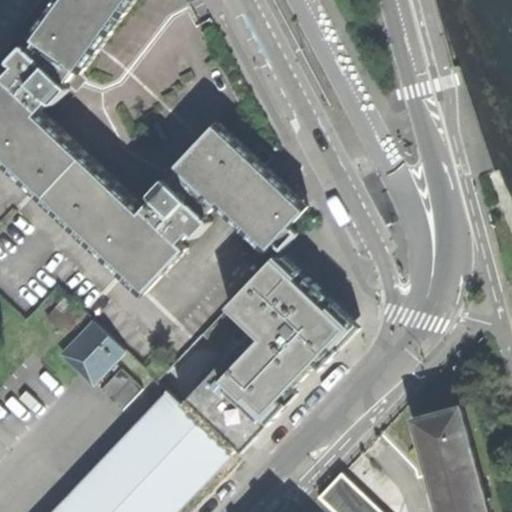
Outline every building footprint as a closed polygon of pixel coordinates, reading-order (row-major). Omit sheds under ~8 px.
[(1,72),(0,73),(0,157),(147,296),(190,250),(184,244),(194,233),(197,235),(196,236),(197,237),(199,238),(201,238),(215,224),(214,221),(213,219),(211,220),(209,217),(219,206),(184,173),(174,183),(171,181),(169,181),(165,184),(162,188),(162,191),(164,194),(148,210),(44,112),(53,102),(56,105),(58,105),(66,96),(72,90),(72,87),(70,85),(81,72),(84,74),(138,0),(59,0),(33,37),(39,42),(28,54),(25,50),(22,50),(12,60),(12,63),(16,67),(7,77),(1,72)] [(180,169),(184,173),(219,206),(269,253),(277,244),(285,252),(293,244),(285,236),(311,208),(222,124),(180,169)] [(320,295),(280,257),(194,346),(221,371),(237,355),(254,371),(261,377),(243,394),(269,419),(356,328),(320,295)] [(67,296),(48,316),(61,328),(79,308),(67,296)] [(128,349),(95,320),(63,352),(96,382),(128,349)] [(238,388),(243,394),(261,377),(254,371),(238,388)] [(178,511),(234,454),(151,373),(133,391),(152,409),(54,511),(178,511)] [(436,412),(416,418),(431,476),(422,478),(430,507),(439,504),(440,511),(488,511),(460,405),(436,412)] [(318,495),(336,511),(383,511),(341,471),(318,495)]
